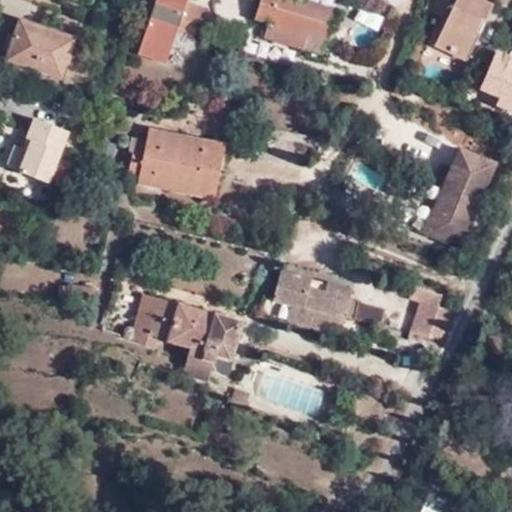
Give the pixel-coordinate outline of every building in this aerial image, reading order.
[(147,20),(175,30),(176,28),(197,35),(206,9),(185,1),(181,11),(164,5),(165,0),(140,0),(135,14),(147,18),(147,20)] [(165,0),(164,5),(181,11),(185,1),(185,0),(165,0)] [(334,8),(305,0),(257,0),(253,18),(267,22),(263,37),(301,48),(301,46),(319,52),(323,38),(325,39),(334,8)] [(455,0),(436,41),(467,56),(479,29),(476,28),(481,16),(484,18),(492,1),(490,0),(455,0)] [(479,29),(484,18),(481,16),(476,28),(479,29)] [(64,79),(77,40),(22,20),(8,59),(64,79)] [(144,29),(173,36),(175,30),(147,20),(144,29)] [(139,43),(167,53),(173,36),(144,29),(139,43)] [(214,44),(231,50),(233,40),(217,35),(214,44)] [(212,50),(229,55),(231,50),(214,46),(212,50)] [(511,59),(496,53),(481,86),(503,97),(499,106),(511,111),(511,59)] [(482,71),(487,62),(474,55),(469,66),(482,71)] [(187,99),(184,113),(210,118),(212,104),(187,99)] [(210,118),(184,113),(184,116),(210,122),(210,118)] [(12,169),(47,183),(49,179),(55,162),(67,131),(32,118),(23,140),(30,143),(26,151),(20,148),(13,166),(12,169)] [(218,198),(229,141),(151,126),(146,149),(134,147),(130,172),(142,174),(140,183),(218,198)] [(20,148),(26,151),(30,143),(23,140),(20,148)] [(5,163),(13,166),(20,148),(12,145),(5,163)] [(444,180),(422,233),(457,248),(494,163),(458,148),(444,180)] [(49,179),(66,186),(72,169),(55,162),(49,179)] [(439,164),(435,175),(444,180),(449,168),(439,164)] [(349,302),(351,292),(280,271),(273,299),(291,304),(287,318),(320,329),(343,322),(345,318),(353,320),(357,304),(349,302)] [(96,287),(62,284),(62,294),(73,295),(74,300),(94,302),(96,287)] [(421,302),(410,332),(438,342),(449,311),(436,306),(440,295),(413,286),(409,298),(421,302)] [(148,335),(160,297),(144,293),(130,340),(157,348),(160,339),(148,335)] [(244,322),(160,297),(148,335),(160,339),(190,348),(188,355),(215,363),(217,356),(232,361),(244,322)] [(359,305),(358,327),(381,328),(382,306),(359,305)] [(466,410),(445,401),(434,426),(455,435),(466,410)] [(446,511),(426,502),(421,511),(446,511)]
